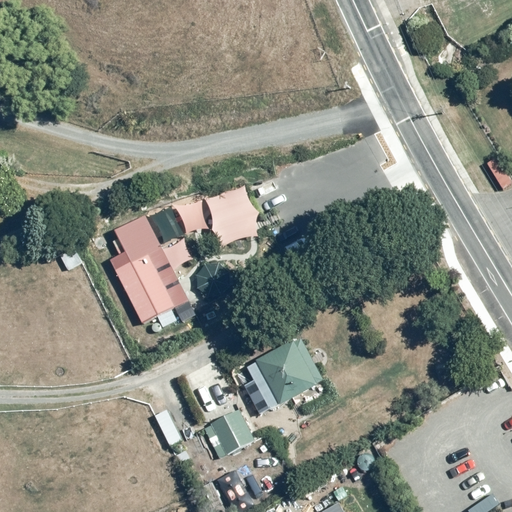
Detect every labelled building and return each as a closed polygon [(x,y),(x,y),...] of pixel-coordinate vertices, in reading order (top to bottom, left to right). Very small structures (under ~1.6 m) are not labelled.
[(113,270),(140,324),(155,317),(160,328),(191,313),(159,248),(142,216),(111,231),(127,263),(113,270)] [(244,365),(257,387),(245,393),(257,414),(268,408),(323,378),(299,335),(244,365)] [(261,438),(246,406),(202,427),(217,459),(261,438)] [(180,438),(166,409),(152,416),(166,445),(180,438)] [(319,511),(340,511),(335,503),(319,511)]
